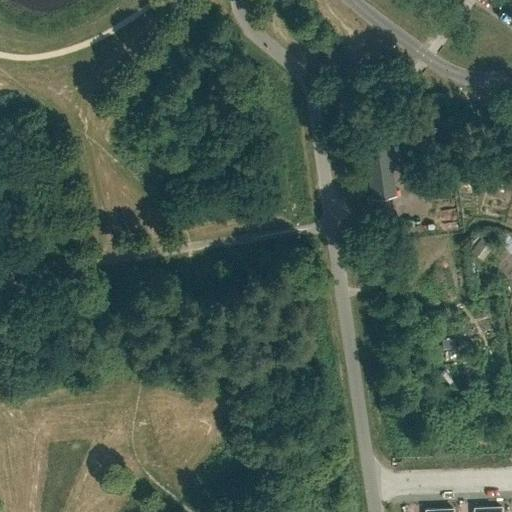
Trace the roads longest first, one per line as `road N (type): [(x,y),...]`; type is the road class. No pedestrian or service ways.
road 1 (residential): [(237,0),(247,25),(302,74),(312,97),(371,486)]
road 2 (tertiary): [(352,0),(448,71),(511,78)]
road 3 (residential): [(371,486),(511,482)]
